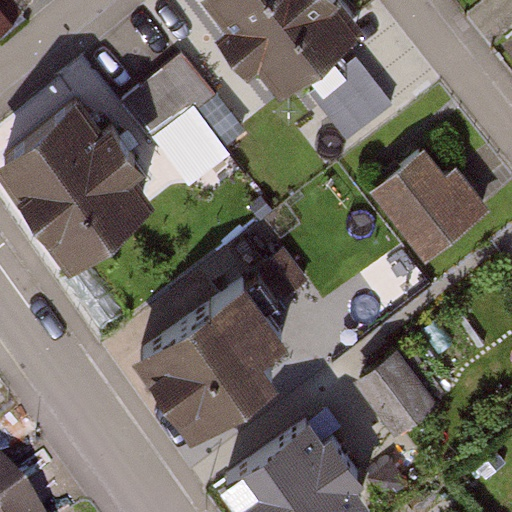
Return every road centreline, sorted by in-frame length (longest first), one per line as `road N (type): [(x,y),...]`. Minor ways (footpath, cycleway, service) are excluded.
road 1 (residential): [(0,285),(160,511)]
road 2 (residential): [(420,0),(511,120)]
